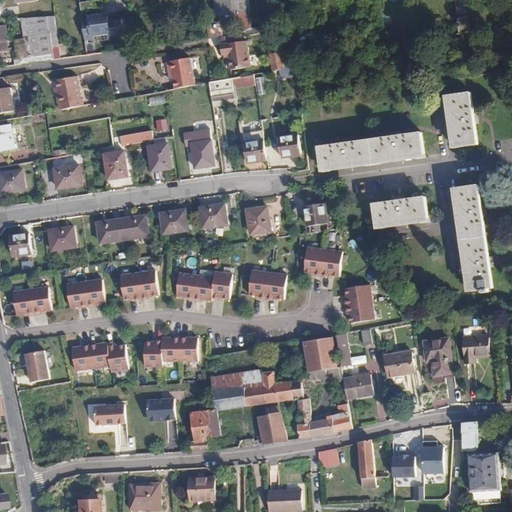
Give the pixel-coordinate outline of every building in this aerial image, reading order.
[(251,15),(249,0),(216,0),(219,22),(225,21),(225,17),(251,15)] [(16,18),(29,18),(28,8),(15,9),(16,18)] [(90,18),(83,19),(85,39),(93,38),(93,35),(110,33),(110,35),(121,34),(119,19),(109,20),(108,16),(103,16),(103,14),(90,15),(90,18)] [(61,57),(56,16),(21,18),(24,37),(28,37),(31,55),(19,57),(15,58),(16,64),(61,57)] [(242,33),(222,36),(223,44),(221,44),(222,53),(230,52),(230,58),(232,69),(252,67),(248,41),(243,41),(242,33)] [(16,39),(19,57),(31,55),(28,37),(16,39)] [(297,50),(282,52),(285,68),(300,65),(297,50)] [(282,52),(271,54),(274,70),(285,68),(282,52)] [(170,89),(191,86),(186,58),(163,62),(164,72),(167,72),(170,89)] [(58,95),(55,95),(57,103),(79,99),(75,76),(55,79),(58,95)] [(235,78),(236,91),(256,88),(255,76),(235,78)] [(234,81),(210,84),(214,108),(225,108),(225,105),(237,104),(234,81)] [(0,113),(13,111),(10,88),(0,89),(0,113)] [(149,97),(150,106),(165,104),(164,95),(149,97)] [(469,95),(445,97),(453,148),(477,145),(473,126),(477,125),(475,116),(472,116),(469,95)] [(157,121),(158,132),(168,131),(167,120),(157,121)] [(0,151),(16,149),(12,126),(0,128),(0,151)] [(339,144),(317,147),(320,170),(423,158),(420,135),(399,137),(399,133),(389,134),(389,138),(348,143),(347,139),(338,140),(339,144)] [(300,135),(280,138),(284,159),(303,156),(300,135)] [(212,140),(192,143),(196,166),(215,163),(212,140)] [(269,161),(266,140),(246,143),(249,164),(269,161)] [(169,144),(149,147),(153,172),(173,168),(169,144)] [(125,152),(105,155),(109,179),(129,176),(125,152)] [(80,166),(55,169),(58,188),(83,184),(80,166)] [(23,170),(0,173),(0,181),(2,193),(27,189),(23,170)] [(478,187),(455,190),(471,292),(483,291),(483,294),(491,293),(491,289),(495,289),(491,268),(494,267),(493,258),(490,257),(483,218),(486,217),(485,209),(482,209),(478,187)] [(396,204),(374,207),(378,230),(429,223),(426,199),(405,203),(404,199),(395,201),(396,204)] [(226,201),(202,205),(205,229),(230,225),(226,201)] [(306,207),(309,226),(329,223),(326,204),(306,207)] [(269,207),(249,210),(252,234),(273,231),(269,207)] [(186,208),(163,211),(167,235),(190,231),(186,208)] [(147,214),(124,218),(128,242),(151,238),(147,214)] [(128,242),(124,218),(98,222),(102,246),(128,242)] [(74,226),(51,230),(55,253),(79,250),(74,226)] [(30,233),(11,236),(15,260),(34,257),(30,233)] [(331,274),(334,275),(341,275),(344,251),(309,247),(306,271),(316,272),(316,274),(331,276),(331,274)] [(253,270),(250,295),(257,296),(260,296),(260,298),(275,299),(275,298),(279,298),(286,299),(289,274),(253,270)] [(150,296),(153,296),(160,295),(156,271),(121,276),(125,300),(132,299),(135,299),(135,300),(150,298),(150,296)] [(224,298),(231,298),(234,274),(214,272),(214,276),(180,273),(178,296),(185,297),(188,297),(188,299),(203,301),(203,299),(206,299),(213,300),(213,298),(221,299),(221,297),(224,298)] [(96,304),(99,304),(106,303),(103,280),(68,285),(71,308),(79,307),(81,307),(81,308),(97,306),(96,304)] [(351,313),(351,315),(352,322),(376,319),(371,284),(347,287),(348,294),(348,297),(347,298),(349,313),(351,313)] [(42,312),(45,311),(53,310),(49,287),(14,293),(17,316),(25,315),(27,314),(27,316),(42,314),(42,312)] [(362,330),(364,343),(371,342),(370,330),(362,330)] [(352,365),(346,333),(336,336),(342,367),(352,365)] [(489,334),(463,337),(465,363),(475,362),(475,356),(490,355),(489,334)] [(164,367),(164,361),(200,361),(199,338),(193,338),(189,338),(189,337),(173,336),(173,338),(171,338),(163,338),(163,340),(156,340),(156,342),(153,342),(146,342),(146,367),(164,367)] [(337,368),(330,336),(308,341),(312,373),(337,368)] [(433,361),(435,375),(454,373),(448,338),(425,342),(428,361),(433,361)] [(83,347),(80,347),(73,349),(76,371),(111,367),(112,372),(130,370),(127,345),(119,346),(117,346),(116,344),(109,345),(109,343),(101,344),(98,345),(98,343),(83,345),(83,347)] [(45,351),(27,355),(32,383),(51,380),(45,351)] [(412,351),(387,355),(390,376),(416,372),(412,351)] [(219,411),(294,400),(292,382),(277,384),(275,372),(264,373),(266,386),(244,388),(238,386),(214,390),(217,410),(194,414),(197,440),(192,440),(192,448),(210,446),(209,437),(222,435),(219,411)] [(292,382),(294,400),(299,400),(301,412),(311,411),(310,399),(306,400),(304,388),(310,387),(310,385),(322,383),(321,373),(301,375),(302,381),(292,382)] [(372,376),(344,381),(348,401),(376,396),(372,376)] [(177,420),(176,398),(148,400),(150,419),(152,421),(177,420)] [(126,405),(95,407),(96,426),(127,424),(126,405)] [(329,434),(354,429),(349,405),(338,407),(341,418),(337,419),(337,416),(328,418),(329,420),(312,423),(302,425),(299,426),(301,439),(329,434)] [(302,425),(312,423),(311,411),(301,412),(302,425)] [(264,444),(288,440),(283,414),(261,417),(264,444)] [(487,429),(487,421),(464,423),(463,452),(475,452),(479,448),(479,429),(487,429)] [(119,446),(127,446),(127,425),(119,425),(119,446)] [(362,479),(376,478),(373,440),(359,443),(362,479)] [(445,446),(424,446),(425,473),(445,473),(445,446)] [(337,448),(321,452),(321,460),(337,459),(337,448)] [(416,454),(394,455),(395,477),(417,476),(416,454)] [(500,456),(470,458),(472,493),(502,491),(500,456)] [(217,476),(192,478),(193,499),(218,498),(217,476)] [(377,488),(376,478),(362,479),(363,489),(377,488)] [(162,484),(136,484),(137,509),(162,508),(162,484)] [(424,498),(423,486),(414,486),(415,499),(424,498)] [(269,492),(270,511),(299,511),(303,511),(302,491),(269,492)] [(100,500),(84,502),(82,502),(82,511),(103,511),(102,500),(100,500)]
